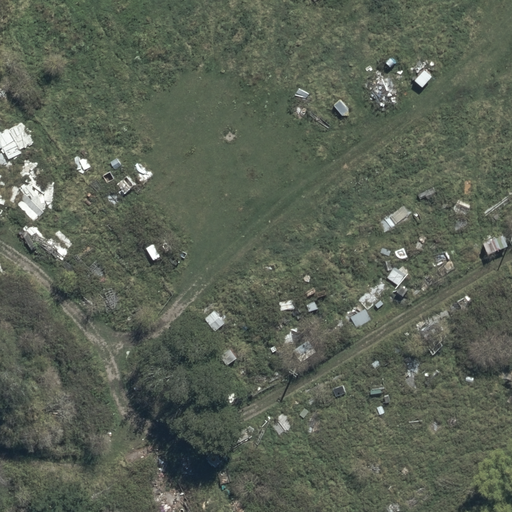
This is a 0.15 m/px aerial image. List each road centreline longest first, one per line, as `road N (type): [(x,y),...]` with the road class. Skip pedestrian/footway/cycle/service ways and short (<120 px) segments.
road 1 (track): [(511,255),(220,428),(174,430),(131,414),(112,389),(125,344),(77,325),(0,251)]
road 2 (track): [(125,344),(172,310),(288,191),(464,76),(511,31)]
